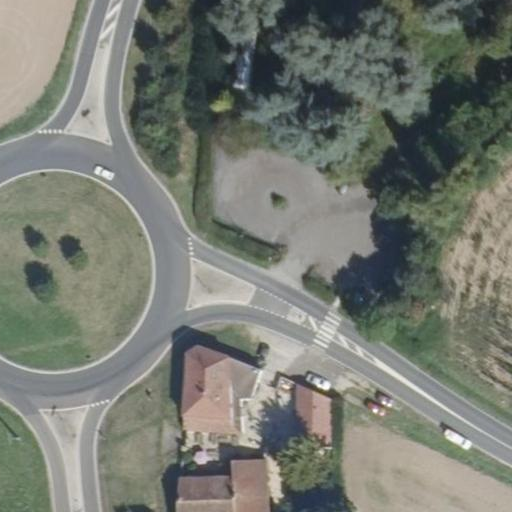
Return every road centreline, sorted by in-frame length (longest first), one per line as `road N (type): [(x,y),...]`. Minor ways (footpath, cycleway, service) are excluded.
road 1 (tertiary): [(386,369),(282,292),(173,239)]
road 2 (tertiary): [(162,327),(209,315),(253,317),(386,369)]
road 3 (secondary): [(132,178),(113,84),(134,0)]
road 4 (unknown): [(295,333),(270,417),(277,511)]
road 5 (secondary): [(110,0),(67,122),(40,152)]
road 6 (tertiary): [(511,445),(386,369)]
road 7 (secondary): [(15,387),(56,457),(63,511)]
road 8 (secondary): [(89,511),(87,435),(104,383)]
